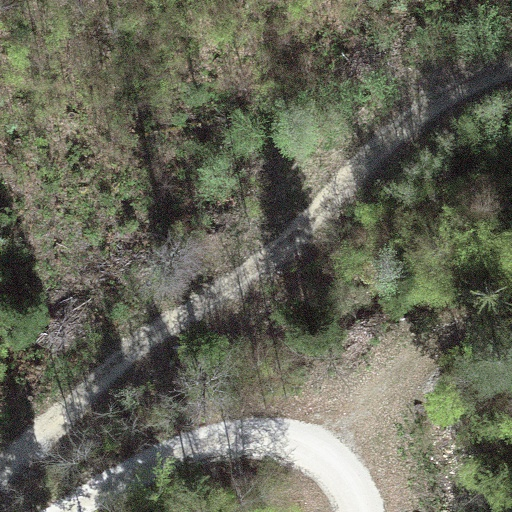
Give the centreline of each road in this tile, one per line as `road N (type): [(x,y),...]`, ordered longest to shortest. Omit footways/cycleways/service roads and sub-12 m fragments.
road 1 (track): [(511,68),(418,113),(296,234),(154,335),(0,475)]
road 2 (track): [(360,511),(351,484),(320,453),(263,435),(207,441),(159,459),(62,511)]
road 3 (track): [(301,442),(432,340),(511,302)]
